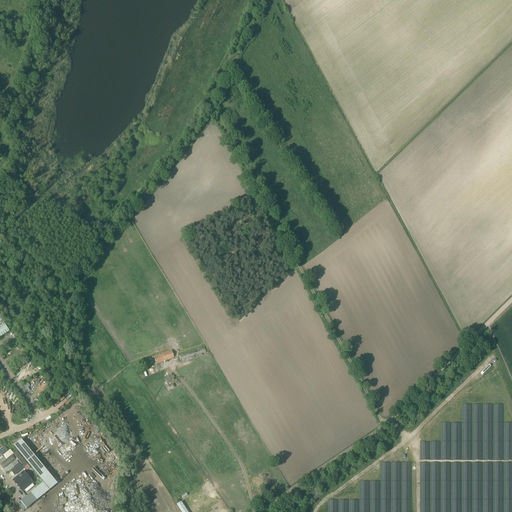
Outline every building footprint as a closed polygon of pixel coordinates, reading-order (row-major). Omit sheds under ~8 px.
[(0,326),(0,334),(1,337),(9,331),(4,323),(0,326)] [(179,356),(181,361),(199,354),(199,357),(202,355),(202,354),(206,352),(205,347),(185,354),(179,356)] [(172,351),(154,357),(157,364),(174,358),(172,351)] [(174,379),(172,374),(164,378),(167,383),(174,379)] [(25,390),(30,386),(27,381),(24,383),(22,380),(20,381),(22,385),(25,390)] [(7,459),(14,453),(10,449),(3,455),(7,459)] [(17,451),(13,454),(21,463),(27,471),(30,468),(21,456),(24,460),(17,451)] [(9,472),(20,463),(14,456),(3,465),(9,472)] [(15,479),(24,490),(33,482),(24,471),(15,479)] [(181,511),(186,511),(171,487),(167,490),(181,511)]
